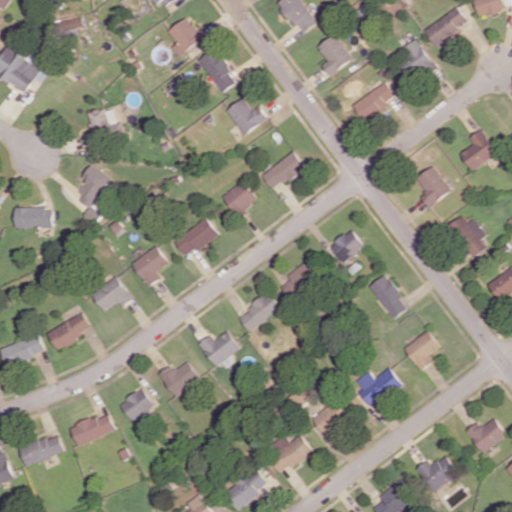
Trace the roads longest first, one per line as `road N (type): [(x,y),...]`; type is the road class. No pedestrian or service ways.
road 1 (residential): [(229,0),(511,376)]
road 2 (residential): [(0,415),(97,376),(361,176)]
road 3 (residential): [(300,511),(500,360)]
road 4 (residential): [(361,176),(502,68)]
